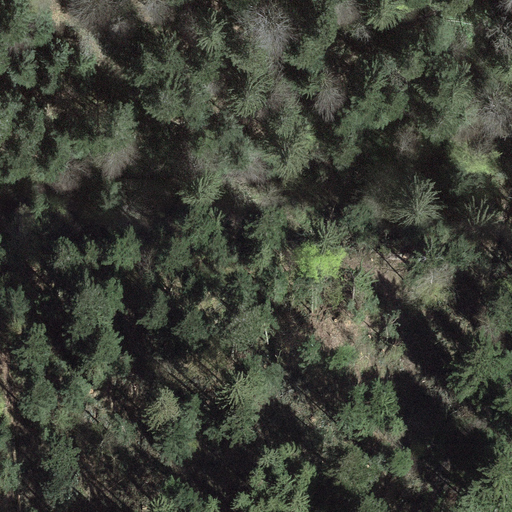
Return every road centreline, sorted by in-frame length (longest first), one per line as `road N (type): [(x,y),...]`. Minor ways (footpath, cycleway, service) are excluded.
road 1 (track): [(96,152),(45,169),(52,190),(225,229),(278,251),(350,258),(393,282),(432,428),(446,436),(488,417),(511,388)]
road 2 (track): [(273,0),(96,152),(116,155),(190,136),(262,102),(437,0)]
